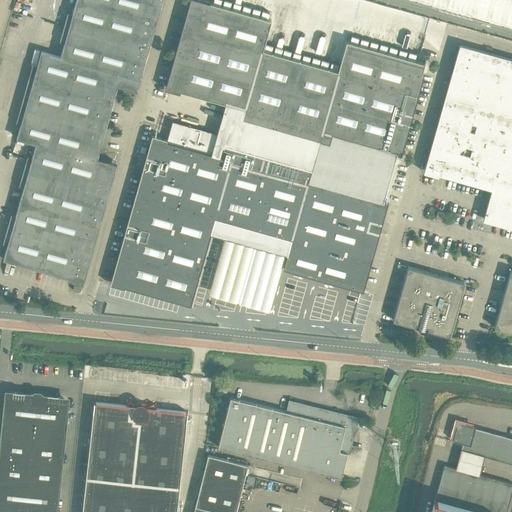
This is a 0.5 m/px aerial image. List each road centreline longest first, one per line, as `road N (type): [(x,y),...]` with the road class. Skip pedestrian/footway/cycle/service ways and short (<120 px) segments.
road 1 (unknown): [(182,511),(193,397),(0,380)]
road 2 (tertiary): [(367,349),(85,320)]
road 3 (unclassified): [(413,187),(144,111)]
road 4 (unclassified): [(85,320),(144,111)]
road 5 (unclassified): [(361,511),(400,353)]
road 6 (unclassified): [(413,187),(455,35)]
road 7 (unclassified): [(367,349),(404,219)]
road 8 (unclassified): [(463,360),(494,244)]
